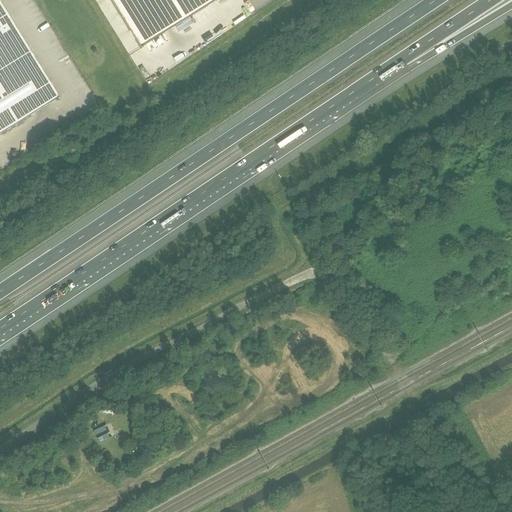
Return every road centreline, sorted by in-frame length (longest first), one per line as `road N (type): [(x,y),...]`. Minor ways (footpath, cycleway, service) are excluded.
road 1 (motorway): [(433,0),(0,293)]
road 2 (unclassified): [(0,448),(193,330),(324,264),(393,364)]
road 3 (motorway): [(0,328),(399,60)]
road 4 (motorway): [(399,60),(511,5)]
road 5 (track): [(423,407),(490,511)]
